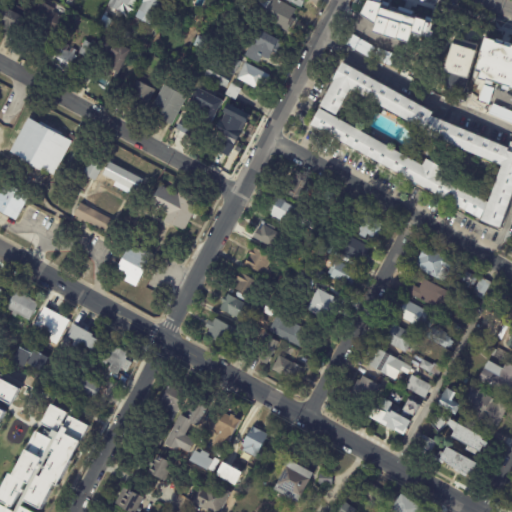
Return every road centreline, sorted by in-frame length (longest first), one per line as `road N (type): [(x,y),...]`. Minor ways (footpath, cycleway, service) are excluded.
road 1 (tertiary): [(461,502),(0,250)]
road 2 (residential): [(342,0),(160,336)]
road 3 (residential): [(511,270),(268,134)]
road 4 (residential): [(237,195),(0,63)]
road 5 (residential): [(414,218),(304,419)]
road 6 (residential): [(160,336),(73,511)]
